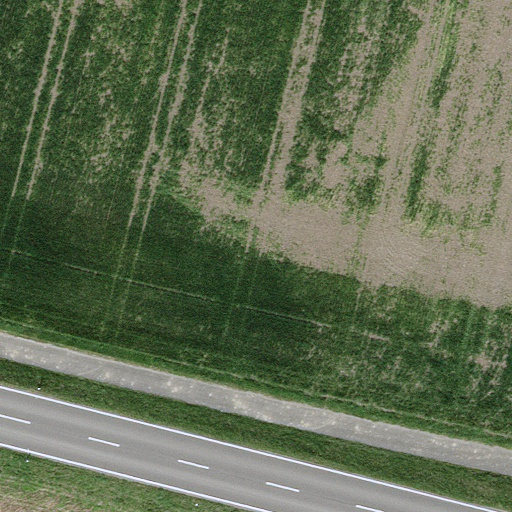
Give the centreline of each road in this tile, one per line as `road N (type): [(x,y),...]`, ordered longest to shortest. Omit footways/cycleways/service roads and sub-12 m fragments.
road 1 (track): [(0,345),(511,474)]
road 2 (primary): [(0,414),(382,511)]
